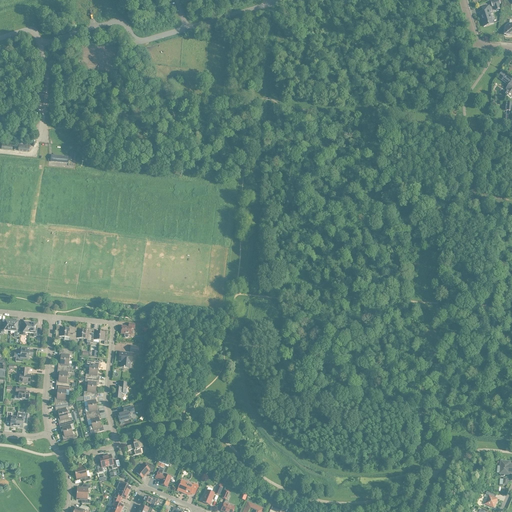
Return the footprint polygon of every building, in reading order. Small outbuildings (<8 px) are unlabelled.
[(483,11),(479,12),(483,26),(493,23),(489,11),(491,11),(489,6),(482,8),(483,11)] [(504,78),(511,83),(506,89),(508,90),(505,94),(510,97),(511,94),(511,78),(502,71),(498,78),(502,81),(504,78)] [(68,157),(51,155),(50,161),(68,163),(68,157)] [(1,325),(1,326),(0,332),(3,332),(4,330),(10,331),(11,321),(4,321),(4,325),(1,325)] [(19,335),(20,326),(17,326),(18,322),(11,321),(10,331),(14,332),(14,337),(19,337),(19,335)] [(25,333),(29,333),(30,323),(24,322),(23,327),(20,326),(19,335),(25,336),(25,333)] [(37,324),(30,323),(29,333),(36,334),(36,335),(39,336),(40,328),(37,328),(37,324)] [(134,328),(135,324),(129,323),(128,326),(122,326),(121,333),(124,334),(124,336),(125,337),(127,338),(128,337),(129,334),(131,334),(131,328),(134,328)] [(64,337),(65,328),(62,328),(62,326),(56,326),(55,339),(59,340),(59,337),(64,337)] [(69,341),(73,341),(74,327),(69,327),(68,329),(65,328),(64,337),(69,338),(69,341)] [(74,327),(73,341),(76,341),(76,338),(82,339),(82,330),(79,330),(79,328),(74,327)] [(82,330),(82,339),(87,339),(86,342),(90,343),(91,329),(86,329),(86,330),(82,330)] [(99,341),(100,332),(96,331),(96,330),(91,329),(90,343),(93,343),(94,340),(99,341)] [(100,332),(99,341),(104,341),(104,344),(107,344),(109,331),(103,330),(103,332),(100,332)] [(119,352),(119,361),(121,361),(121,367),(123,367),(123,368),(124,368),(124,367),(130,368),(130,362),(131,362),(132,353),(138,353),(139,347),(130,346),(130,353),(119,352)] [(21,347),(20,353),(13,352),(12,357),(15,358),(15,361),(22,362),(23,359),(28,359),(28,356),(32,356),(33,351),(28,350),(28,351),(27,350),(27,347),(21,347)] [(60,360),(69,361),(69,355),(72,356),(73,352),(59,351),(59,356),(60,356),(60,360)] [(57,368),(71,369),(71,366),(68,366),(69,361),(60,360),(60,363),(58,363),(57,368)] [(89,369),(98,370),(98,367),(100,367),(100,362),(87,360),(86,364),(89,364),(89,369)] [(19,382),(30,383),(31,375),(27,375),(27,369),(21,368),(21,374),(20,374),(19,382)] [(71,373),(71,369),(57,368),(57,373),(59,374),(58,377),(67,378),(68,373),(71,373)] [(85,378),(99,379),(99,374),(97,374),(98,370),(89,369),(88,375),(85,374),(85,378)] [(56,385),(69,387),(70,383),(67,383),(67,378),(58,377),(58,380),(56,380),(56,385)] [(87,387),(96,388),(96,384),(98,384),(99,379),(85,378),(85,381),(88,382),(87,387)] [(121,399),(122,395),(125,395),(127,394),(127,389),(126,389),(126,383),(120,382),(119,388),(114,388),(113,398),(121,399)] [(69,390),(69,387),(56,385),(55,391),(57,391),(57,394),(66,395),(66,390),(69,390)] [(16,387),(15,399),(18,399),(18,398),(19,398),(19,399),(21,399),(22,399),(28,399),(29,392),(26,391),(26,388),(16,387)] [(83,397),(97,396),(97,391),(96,391),(96,388),(87,387),(87,392),(84,392),(83,397)] [(66,395),(57,394),(56,398),(55,397),(54,405),(68,404),(68,401),(65,400),(66,395)] [(87,401),(88,406),(96,405),(96,402),(98,402),(97,396),(83,397),(84,400),(84,402),(87,401)] [(68,407),(68,404),(54,405),(56,413),(58,412),(58,416),(67,413),(66,408),(68,407)] [(96,405),(88,406),(88,412),(85,412),(86,416),(99,414),(99,408),(97,409),(96,405)] [(120,422),(130,419),(130,416),(131,415),(130,413),(134,412),(133,406),(125,408),(126,411),(117,413),(120,422)] [(16,427),(17,417),(11,416),(11,413),(7,413),(6,420),(10,420),(10,421),(10,427),(16,427)] [(59,424),(72,421),(71,418),(68,418),(67,413),(58,416),(59,419),(58,419),(59,424)] [(21,417),(17,417),(16,427),(22,428),(23,422),(26,422),(27,414),(21,414),(21,417)] [(90,420),(91,425),(100,423),(99,419),(101,419),(99,414),(86,416),(87,421),(90,420)] [(63,432),(71,430),(70,425),(73,424),(72,421),(59,424),(60,430),(62,429),(63,432)] [(100,423),(91,425),(93,430),(90,431),(91,434),(104,431),(102,425),(101,426),(100,423)] [(73,435),(71,430),(63,432),(64,436),(62,436),(63,441),(77,438),(76,434),(73,435)] [(133,456),(142,454),(140,448),(139,449),(139,448),(143,447),(140,438),(134,440),(135,444),(127,446),(128,450),(135,449),(135,450),(134,450),(135,455),(133,456)] [(107,466),(110,465),(110,466),(111,466),(112,469),(117,468),(115,460),(112,461),(111,455),(105,456),(107,466)] [(107,466),(105,456),(99,458),(101,464),(98,465),(98,466),(97,467),(98,473),(103,472),(102,468),(107,466)] [(73,468),(75,474),(86,471),(85,466),(87,465),(86,460),(78,462),(78,466),(73,468)] [(500,460),(499,466),(497,466),(496,473),(499,473),(499,474),(500,474),(501,475),(503,476),(504,475),(509,475),(509,474),(511,473),(511,463),(510,464),(511,461),(500,460)] [(144,465),(143,464),(140,467),(141,468),(136,473),(142,478),(149,471),(152,472),(155,466),(146,463),(144,465)] [(163,475),(161,474),(163,470),(159,469),(158,472),(157,472),(155,478),(159,480),(159,479),(161,480),(159,484),(167,487),(171,477),(163,474),(163,475)] [(86,471),(75,474),(76,481),(82,479),(83,482),(90,480),(89,477),(87,477),(86,471)] [(119,490),(128,494),(131,488),(125,486),(126,483),(120,480),(119,483),(121,484),(119,490)] [(194,494),(198,485),(197,486),(194,484),(193,485),(181,480),(180,484),(179,485),(180,485),(177,490),(190,495),(190,493),(194,494)] [(76,493),(88,494),(88,489),(90,488),(90,485),(83,484),(82,487),(77,487),(76,493)] [(209,505),(214,493),(212,492),(213,490),(208,488),(202,502),(209,505)] [(119,490),(118,493),(115,492),(113,497),(121,500),(122,498),(126,499),(128,494),(119,490)] [(487,491),(486,494),(488,495),(485,504),(494,508),(498,499),(495,498),(496,495),(487,491)] [(88,494),(76,493),(76,500),(81,500),(81,503),(89,504),(89,500),(87,500),(88,494)] [(142,501),(150,505),(149,505),(153,507),(156,501),(157,502),(158,499),(152,497),(151,499),(144,497),(142,501)] [(113,504),(112,507),(121,511),(123,506),(119,504),(120,501),(112,498),(111,501),(110,503),(113,504)] [(262,511),(264,509),(247,502),(243,511),(262,511)] [(232,511),(235,508),(224,503),(221,510),(224,511),(232,511)]
